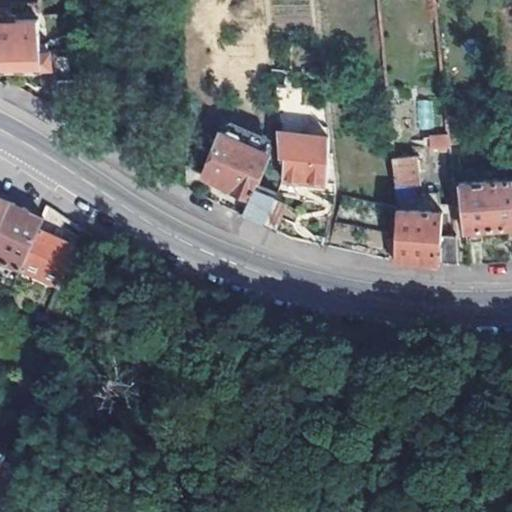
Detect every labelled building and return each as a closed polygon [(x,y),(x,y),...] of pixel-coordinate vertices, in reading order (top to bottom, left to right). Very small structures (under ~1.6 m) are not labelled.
[(0,70),(41,69),(38,42),(36,19),(12,20),(12,24),(0,24),(0,70)] [(46,41),(38,42),(41,69),(43,83),(50,83),(49,66),(51,67),(50,50),(47,50),(46,41)] [(79,123),(76,80),(57,81),(60,108),(60,112),(79,123)] [(436,127),(435,98),(417,100),(419,128),(436,127)] [(225,133),(203,176),(222,185),(233,190),(231,193),(250,201),(243,215),(265,225),(275,200),(277,195),(257,187),(271,155),(225,133)] [(329,137),(278,134),(283,179),(283,181),(326,185),(330,144),(329,137)] [(450,149),(449,135),(431,136),(431,149),(450,149)] [(415,157),(392,158),(396,198),(419,197),(419,194),(415,157)] [(481,230),(511,226),(511,179),(459,185),(463,231),(467,232),(468,241),(482,240),(481,230)] [(230,195),(231,193),(233,190),(222,185),(220,190),(230,195)] [(437,194),(419,194),(419,197),(396,198),(397,208),(397,211),(441,214),(437,194)] [(0,227),(11,203),(0,198),(0,227)] [(288,206),(275,200),(265,225),(277,231),(288,206)] [(43,218),(11,203),(0,227),(0,259),(20,269),(37,230),(43,218)] [(441,214),(397,211),(395,246),(395,259),(421,262),(440,264),(440,248),(441,236),(441,214)] [(77,248),(37,230),(20,269),(60,287),(77,248)] [(456,236),(441,236),(440,248),(440,264),(457,266),(456,236)] [(0,499),(20,477),(0,459),(0,499)]
